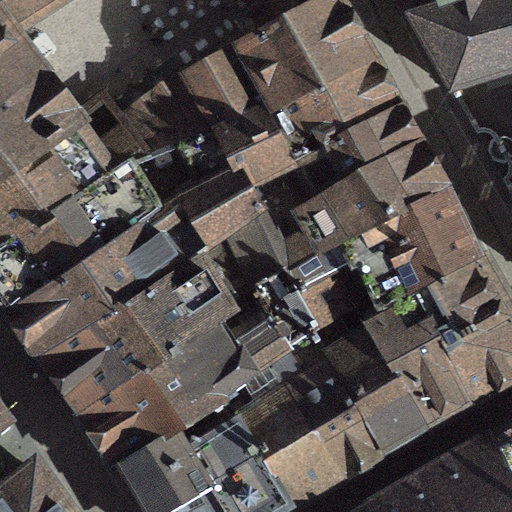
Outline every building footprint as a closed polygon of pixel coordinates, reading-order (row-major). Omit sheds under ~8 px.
[(0,0),(0,248),(110,174),(142,160),(105,109),(102,105),(73,125),(50,94),(5,33),(56,0),(0,0)] [(245,0),(264,32),(271,28),(273,31),(335,2),(333,0),(245,0)] [(399,0),(406,18),(471,0),(399,0)] [(511,0),(471,0),(406,18),(446,87),(449,93),(511,73),(511,0)] [(285,271),(287,277),(315,331),(349,310),(360,326),(412,298),(413,301),(480,263),(477,258),(470,262),(449,214),(443,202),(447,200),(445,196),(442,191),(438,192),(420,161),(415,153),(394,116),(386,102),(366,66),(337,16),(331,7),(336,4),(335,2),(273,31),(271,28),(264,32),(190,74),(184,77),(208,131),(210,135),(223,129),(225,132),(229,129),(258,180),(242,189),(256,214),(257,213),(285,271)] [(108,107),(105,109),(142,160),(208,131),(184,77),(183,78),(169,60),(141,81),(108,107)] [(34,356),(36,359),(38,362),(40,360),(72,403),(79,412),(112,459),(118,468),(172,431),(221,398),(225,396),(224,394),(268,365),(316,334),(315,331),(287,277),(285,271),(257,213),(256,214),(242,189),(258,180),(229,129),(225,132),(223,129),(210,135),(231,172),(154,214),(7,314),(13,323),(36,355),(34,356)] [(110,174),(0,248),(0,305),(7,314),(154,214),(231,172),(210,135),(208,131),(142,160),(110,174)] [(474,401),(511,378),(511,321),(480,263),(413,301),(469,407),(476,403),(474,401)] [(413,301),(412,298),(360,326),(349,310),(315,331),(316,334),(333,357),(328,360),(382,452),(413,434),(434,423),(465,406),(467,408),(469,407),(413,301)] [(333,357),(316,334),(268,365),(338,478),(382,452),(328,360),(333,357)] [(221,398),(286,509),(338,478),(268,365),(224,394),(225,396),(221,398)] [(144,511),(280,511),(286,509),(221,398),(172,431),(118,468),(144,511)] [(511,429),(487,443),(511,497),(511,429)] [(418,481),(368,511),(511,511),(511,497),(487,443),(429,476),(428,476),(426,472),(416,478),(418,481)] [(0,496),(0,511),(63,511),(35,475),(29,475),(0,496)]
